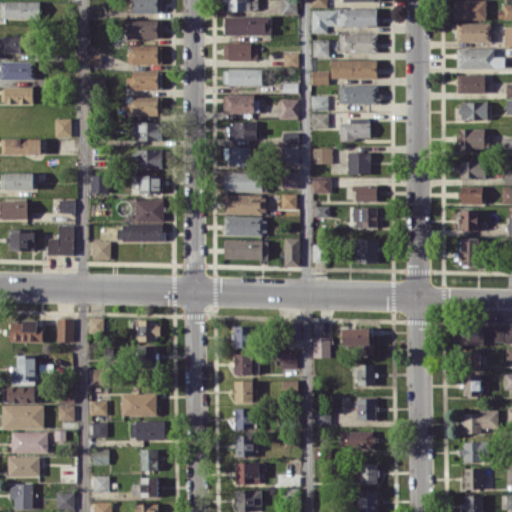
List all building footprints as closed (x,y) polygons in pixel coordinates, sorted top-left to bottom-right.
[(39,0),(0,0),(0,12),(0,18),(40,17),(39,0)] [(132,0),(133,12),(161,12),(161,0),(132,0)] [(226,0),(227,10),(258,9),(257,0),(226,0)] [(485,0),(452,0),(453,19),(486,19),(485,0)] [(511,18),(511,3),(500,3),(500,19),(511,18)] [(312,32),(327,31),(327,26),(377,25),(376,7),(312,8),(312,32)] [(271,15),(224,16),(224,35),(271,34),(271,15)] [(126,37),(162,38),(162,20),(126,19),(126,37)] [(456,42),(490,41),(490,22),(456,22),(456,42)] [(377,51),(376,33),(339,33),(339,51),(377,51)] [(1,52),(32,51),(31,34),(1,35),(1,52)] [(328,56),(328,39),(312,39),(312,56),(328,56)] [(255,42),(224,42),(224,59),(255,59),(255,42)] [(162,45),(129,45),(129,63),(162,63),(162,45)] [(457,67),(505,67),(505,56),(494,56),(493,47),(457,48),(457,67)] [(298,65),(298,52),(284,52),(284,65),(298,65)] [(377,77),(377,58),(331,58),(331,77),(377,77)] [(34,78),(34,60),(0,60),(0,78),(34,78)] [(262,67),(223,68),(223,84),(262,84),(262,67)] [(312,83),(328,83),(328,69),(311,70),(312,83)] [(158,89),(158,71),(127,72),(127,89),(158,89)] [(485,74),(457,74),(457,92),(485,92),(485,74)] [(378,84),(339,84),(339,102),(378,102),(378,84)] [(33,86),(1,86),(1,103),(33,102),(33,86)] [(224,94),(224,112),(258,111),(257,93),(224,94)] [(312,109),(327,109),(328,95),(312,94),(312,109)] [(162,114),(162,96),(133,96),(133,102),(127,103),(127,115),(162,114)] [(299,98),(280,98),(280,117),(299,117),(299,98)] [(487,102),(454,102),(454,119),(487,119),(487,102)] [(328,112),(312,112),(312,128),(328,128),(328,112)] [(71,117),(55,117),(55,135),(71,135),(71,117)] [(369,117),(349,117),(349,122),(339,122),(340,138),(370,138),(369,117)] [(162,140),(162,122),(134,121),(134,140),(162,140)] [(256,121),(228,121),(228,138),(256,138),(256,121)] [(484,128),(460,128),(460,148),(484,148),(484,128)] [(298,131),(282,132),(283,144),(298,143),(298,131)] [(501,154),(511,154),(511,136),(502,136),(501,154)] [(41,153),(40,137),(1,138),(2,154),(41,153)] [(297,162),(298,145),(281,145),(281,161),(297,162)] [(226,164),(252,164),(251,146),(225,146),(226,164)] [(312,147),(313,163),(332,162),(331,147),(312,147)] [(136,167),(161,167),(162,148),(136,148),(136,167)] [(370,151),(348,151),(347,172),(370,173),(370,151)] [(459,177),(485,178),(486,161),(459,160),(459,177)] [(34,171),(1,172),(1,188),(34,188),(34,171)] [(224,190),(262,191),(262,171),(224,171),(224,190)] [(281,171),(281,187),(298,187),(298,171),(281,171)] [(139,192),(161,193),(162,174),(139,173),(139,192)] [(91,192),(108,191),(107,174),(90,174),(91,192)] [(331,191),(331,175),(313,176),(313,192),(331,191)] [(355,201),(377,200),(377,184),(354,185),(355,201)] [(460,203),(482,203),(482,185),(461,185),(460,203)] [(502,202),(511,202),(511,186),(502,186),(502,202)] [(297,193),(281,192),(281,207),(296,208),(297,193)] [(224,212),(265,213),(266,194),(225,194),(224,212)] [(59,211),(74,212),(75,199),(60,199),(59,211)] [(163,199),(135,199),(135,220),(163,221),(163,199)] [(1,218),(28,218),(27,200),(1,200),(1,218)] [(315,217),(329,217),(330,205),(315,205),(315,217)] [(377,226),(377,206),(352,207),(353,220),(355,220),(355,226),(377,226)] [(484,229),(484,220),(477,220),(478,209),(457,209),(457,229),(484,229)] [(265,234),(265,215),(224,215),(225,235),(265,234)] [(73,254),(74,224),(58,223),(58,238),(47,237),(47,253),(73,254)] [(162,240),(162,223),(123,223),(123,240),(162,240)] [(9,249),(34,250),(34,229),(9,229),(9,249)] [(299,265),(300,237),(284,236),(284,265),(299,265)] [(378,238),(357,237),(356,262),(377,262),(378,238)] [(460,264),(480,265),(480,237),(461,237),(460,264)] [(511,252),(511,237),(500,238),(500,252),(511,252)] [(224,257),(268,258),(268,239),(224,239),(224,257)] [(111,257),(111,240),(92,240),(92,257),(111,257)] [(312,243),(313,261),(329,260),(328,243),(312,243)] [(89,332),(103,332),(103,316),(89,316),(89,332)] [(56,340),(72,341),(73,318),(57,317),(56,340)] [(43,341),(43,322),(37,322),(37,320),(10,319),(10,341),(43,341)] [(158,319),(138,319),(138,340),(158,341),(158,319)] [(511,342),(511,325),(460,324),(460,342),(511,342)] [(233,346),(251,346),(252,325),(233,325),(233,346)] [(374,351),(374,327),(342,327),(342,351),(374,351)] [(312,357),(331,356),(330,336),(312,336),(312,357)] [(158,346),(135,345),(134,360),(157,360),(158,346)] [(480,368),(480,348),(462,348),(462,369),(480,368)] [(234,373),(252,373),(252,352),(234,352),(234,373)] [(297,352),(281,352),(280,367),(297,367),(297,352)] [(35,378),(36,354),(16,354),(16,365),(10,365),(10,377),(35,378)] [(374,363),(352,363),(352,374),(356,374),(357,384),(375,384),(374,363)] [(92,384),(108,384),(109,368),(93,367),(92,384)] [(511,388),(511,372),(503,372),(504,388),(511,388)] [(480,373),(463,374),(463,395),(481,395),(480,373)] [(253,380),(233,379),(233,400),(253,401),(253,380)] [(283,394),(297,394),(297,379),(282,379),(283,394)] [(3,401),(34,402),(35,386),(4,385),(3,401)] [(74,403),(74,388),(59,387),(59,402),(74,403)] [(122,392),(122,413),(156,414),(157,393),(122,392)] [(357,419),(375,418),(375,397),(357,397),(357,419)] [(91,414),(107,414),(107,399),(91,399),(91,414)] [(44,403),(2,404),(2,428),(44,427),(44,403)] [(58,419),(74,419),(74,404),(58,404),(58,419)] [(254,407),(235,407),(234,428),(254,428),(254,407)] [(314,408),(314,423),(330,424),(330,408),(314,408)] [(463,411),(463,432),(488,432),(487,428),(498,428),(497,410),(463,411)] [(130,420),(130,438),(165,438),(165,420),(130,420)] [(107,421),(92,421),(93,436),(108,435),(107,421)] [(373,430),(339,430),(339,449),(373,448),(373,430)] [(48,431),(12,431),(12,451),(48,451),(48,431)] [(235,455),(257,455),(256,434),(235,435),(235,455)] [(488,440),(462,441),(463,460),(489,460),(488,440)] [(109,463),(109,447),(93,448),(93,463),(109,463)] [(140,469),(157,469),(157,448),(140,448),(140,469)] [(39,474),(39,455),(7,455),(8,475),(39,474)] [(235,482),(259,482),(259,470),(266,470),(265,461),(235,462),(235,482)] [(359,482),(376,482),(376,462),(359,463),(359,482)] [(465,488),(482,488),(482,466),(464,467),(465,488)] [(109,474),(93,475),(94,490),(109,490),(109,474)] [(158,495),(157,476),(140,477),(140,482),(132,483),(132,496),(158,495)] [(32,507),(33,482),(10,481),(9,498),(14,498),(14,507),(32,507)] [(261,489),(235,489),(236,510),(254,510),(254,504),(261,504),(261,489)] [(359,511),(377,511),(377,490),(358,490),(359,511)] [(74,491),(56,491),(56,507),(74,508),(74,491)] [(464,511),(482,511),(483,494),(464,494),(464,511)] [(94,501),(94,511),(111,511),(111,501),(94,501)] [(157,511),(157,503),(135,503),(135,511),(157,511)]
